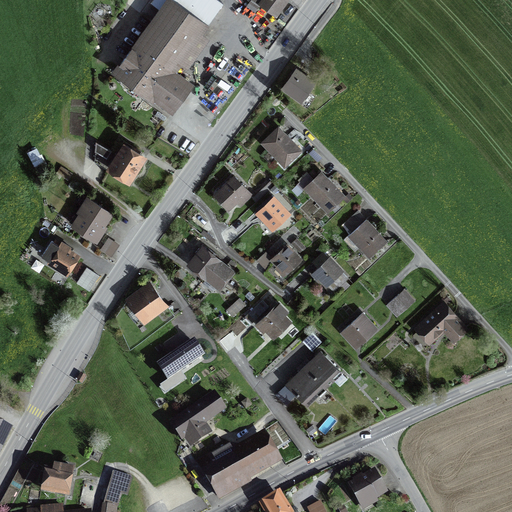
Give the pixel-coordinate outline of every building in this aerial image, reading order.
[(198,0),(162,0),(110,74),(169,115),(190,85),(170,71),(176,63),(184,69),(205,40),(198,35),(215,11),(198,0)] [(274,18),(287,1),(285,0),(257,0),(255,4),(274,18)] [(313,84),(294,70),(279,90),(298,104),(313,84)] [(282,169),(300,153),(275,126),(258,142),(282,169)] [(99,157),(109,163),(104,171),(127,185),(144,158),(120,144),(113,155),(100,147),(99,157)] [(72,175),(60,168),(57,175),(68,182),(72,175)] [(340,199),(343,196),(319,171),(310,179),(305,174),(293,186),(298,192),(301,188),(325,213),(340,199)] [(250,196),(231,175),(211,194),(226,210),(234,202),(238,207),(250,196)] [(345,194),(343,196),(340,199),(345,204),(350,199),(345,194)] [(272,195),(256,210),(273,230),(290,214),(272,195)] [(79,214),(102,229),(111,215),(85,198),(76,212),(79,214)] [(95,244),(104,230),(102,229),(79,214),(70,228),(95,244)] [(384,241),(364,219),(345,237),(366,258),(384,241)] [(116,245),(105,238),(98,250),(109,257),(116,245)] [(303,248),(295,239),(290,244),(298,253),(303,248)] [(56,245),(48,240),(38,256),(45,261),(44,263),(64,276),(77,256),(67,250),(69,248),(59,241),(56,245)] [(264,270),(271,263),(283,276),(300,260),(285,244),(270,258),(264,252),(255,261),(264,270)] [(215,289),(231,270),(199,245),(184,264),(215,289)] [(322,288),(340,271),(327,257),(308,274),(322,288)] [(145,327),(168,310),(149,284),(126,301),(145,327)] [(395,316),(411,301),(401,290),(385,305),(395,316)] [(263,300),(245,315),(249,321),(268,306),(263,300)] [(451,342),(466,328),(440,300),(411,327),(426,344),(441,331),(451,342)] [(273,339),(291,321),(286,315),(289,312),(280,303),(278,305),(276,304),(254,324),(263,333),(265,331),(273,339)] [(353,349),(375,329),(360,313),(338,332),(353,349)] [(232,343),(225,334),(216,341),(223,350),(232,343)] [(203,354),(194,341),(159,364),(168,378),(203,354)] [(339,369),(321,351),(304,366),(325,388),(335,378),(332,376),(339,369)] [(325,388),(304,366),(287,383),(307,405),(318,394),(316,391),(322,385),(325,388)] [(84,378),(78,374),(74,381),(80,384),(84,378)] [(223,408),(215,396),(173,424),(182,436),(186,433),(192,443),(208,432),(201,423),(223,408)] [(0,442),(8,425),(0,421),(0,442)] [(245,475),(275,458),(263,437),(235,453),(229,443),(199,460),(220,497),(249,481),(245,475)] [(187,450),(183,443),(177,447),(181,454),(187,450)] [(66,492),(70,467),(55,464),(53,470),(48,469),(45,488),(66,492)] [(384,494),(371,470),(345,483),(360,510),(375,502),(374,499),(384,494)] [(132,478),(114,473),(105,503),(107,504),(106,511),(114,511),(116,505),(117,506),(121,492),(127,494),(132,478)] [(289,511),(279,495),(264,504),(269,511),(289,511)]
